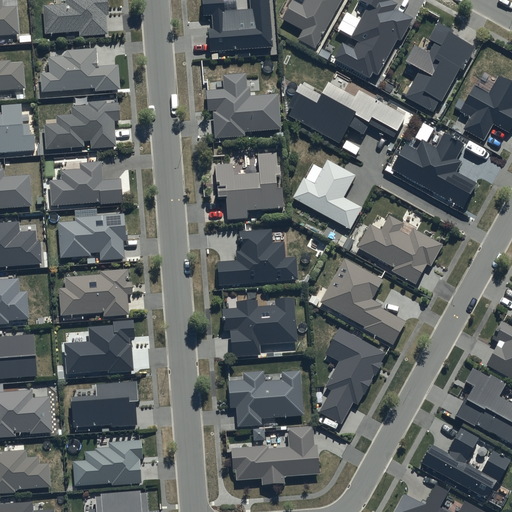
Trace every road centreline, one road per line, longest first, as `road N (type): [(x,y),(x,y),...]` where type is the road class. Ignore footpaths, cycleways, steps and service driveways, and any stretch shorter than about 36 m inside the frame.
road 1 (residential): [(195,511),(156,0)]
road 2 (residential): [(511,215),(341,511)]
